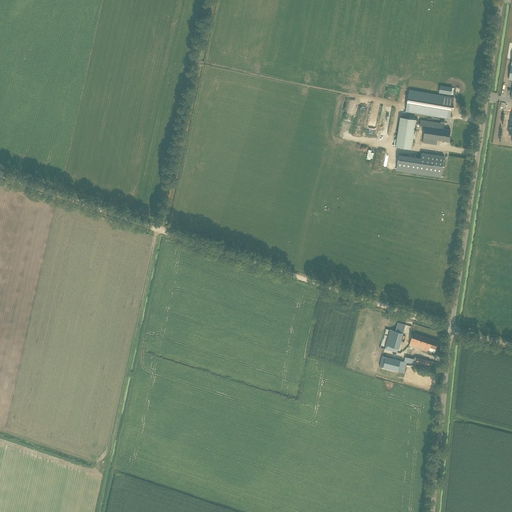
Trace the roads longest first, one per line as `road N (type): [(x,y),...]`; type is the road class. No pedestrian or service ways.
road 1 (unclassified): [(451,330),(500,0)]
road 2 (track): [(159,229),(451,330)]
road 3 (track): [(209,0),(159,229)]
road 4 (unclassified): [(432,511),(451,330)]
road 5 (track): [(0,175),(159,229)]
